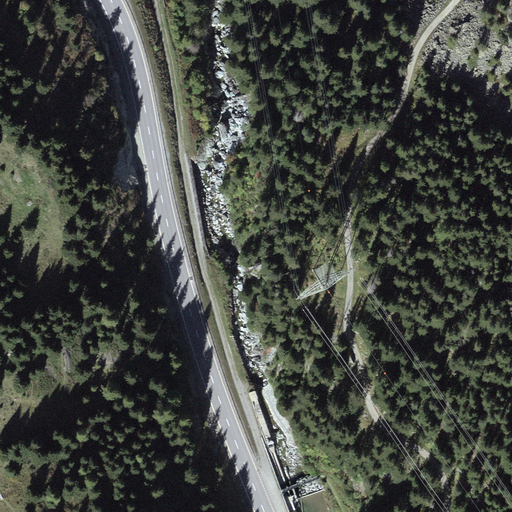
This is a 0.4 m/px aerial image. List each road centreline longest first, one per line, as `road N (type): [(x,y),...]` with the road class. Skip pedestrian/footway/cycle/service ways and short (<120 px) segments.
road 1 (track): [(454,0),(416,45),(403,103),(368,148),(349,193),(346,319),(368,407),(439,471),(446,511)]
road 2 (primary): [(264,511),(183,306),(141,93),(107,0)]
road 3 (track): [(155,0),(202,246),(243,383),(222,407)]
road 4 (track): [(243,383),(278,490),(321,471),(344,511)]
